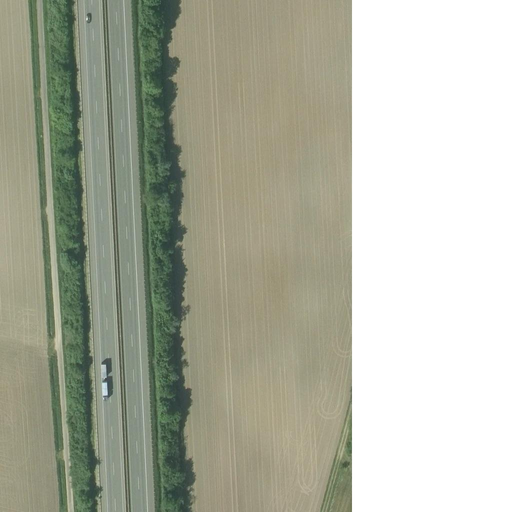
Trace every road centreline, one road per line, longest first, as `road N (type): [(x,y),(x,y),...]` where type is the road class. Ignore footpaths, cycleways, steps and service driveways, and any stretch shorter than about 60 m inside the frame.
road 1 (unclassified): [(70,511),(39,0)]
road 2 (motorway): [(89,0),(113,511)]
road 3 (motorway): [(144,511),(121,0)]
